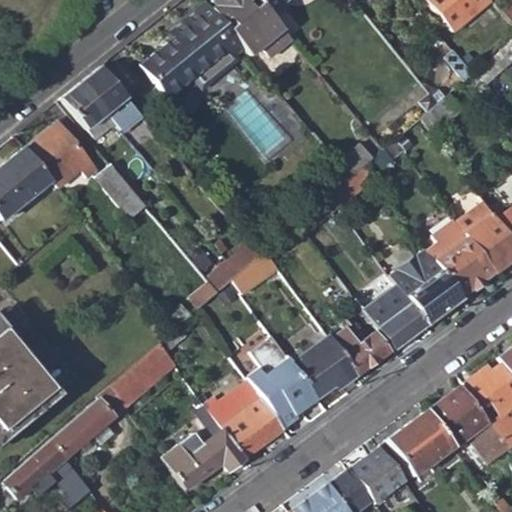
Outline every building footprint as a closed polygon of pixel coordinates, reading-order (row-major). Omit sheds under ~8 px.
[(197,0),(199,2),(214,19),(220,15),(226,24),(221,28),(240,50),(245,57),(257,48),(265,57),(290,37),(272,15),(259,0),(253,0),(251,2),(248,0),(197,0)] [(259,0),(272,15),(286,4),(283,0),(259,0)] [(487,0),(422,0),(450,32),(488,1),(487,0)] [(181,27),(135,64),(162,98),(191,75),(200,86),(232,60),(230,58),(240,50),(221,28),(214,19),(199,2),(176,21),(181,27)] [(511,3),(499,13),(511,28),(511,3)] [(511,40),(509,37),(503,42),(511,52),(511,50),(511,40)] [(96,66),(75,83),(109,124),(114,129),(135,112),(96,66)] [(434,102),(417,116),(426,128),(481,81),(472,69),(434,102)] [(75,83),(56,98),(82,130),(83,128),(92,138),(109,124),(75,83)] [(51,123),(20,147),(48,182),(54,189),(85,163),(51,123)] [(368,158),(358,167),(367,178),(399,152),(390,139),(368,158)] [(358,144),(335,162),(347,177),(358,167),(368,158),(358,144)] [(0,220),(0,221),(48,182),(20,147),(0,163),(0,220)] [(335,162),(325,171),(337,185),(347,177),(335,162)] [(107,166),(92,178),(127,221),(142,208),(107,166)] [(337,185),(326,195),(335,207),(367,178),(358,167),(347,177),(337,185)] [(479,180),(470,187),(480,201),(484,207),(493,200),(479,180)] [(511,186),(493,200),(484,207),(493,218),(511,204),(511,186)] [(326,195),(294,222),(302,234),(335,207),(326,195)] [(480,201),(451,222),(489,273),(490,274),(511,257),(511,245),(493,218),(484,207),(480,201)] [(511,204),(493,218),(511,245),(511,204)] [(434,242),(421,251),(456,297),(479,282),(478,281),(489,273),(451,222),(450,220),(429,235),(434,242)] [(153,221),(140,230),(201,303),(212,292),(153,221)] [(248,243),(226,262),(235,273),(257,254),(248,243)] [(394,268),(384,275),(391,286),(421,326),(457,299),(456,297),(421,251),(419,249),(396,270),(394,268)] [(235,273),(227,280),(236,292),(270,265),(260,252),(257,254),(235,273)] [(226,262),(205,280),(214,291),(227,280),(235,273),(226,262)] [(0,438),(75,378),(0,286),(0,438)] [(371,300),(358,310),(388,351),(421,326),(391,286),(371,300)] [(170,329),(154,343),(162,353),(186,335),(177,323),(170,329)] [(351,323),(326,341),(352,376),(384,353),(370,334),(368,335),(364,331),(360,335),(351,323)] [(258,368),(242,380),(244,382),(280,430),(294,419),(292,416),(313,399),(287,363),(268,337),(247,353),(258,368)] [(323,337),(287,363),(313,399),(319,396),(322,399),(352,376),(326,341),(323,337)] [(154,343),(104,385),(117,402),(167,361),(162,353),(154,343)] [(511,343),(493,357),(497,363),(511,383),(511,343)] [(467,377),(458,383),(486,421),(504,445),(511,438),(511,429),(499,412),(511,401),(511,383),(497,363),(484,372),(481,367),(467,377)] [(200,392),(193,396),(200,406),(240,460),(280,430),(244,382),(216,402),(210,396),(206,400),(200,392)] [(93,399),(46,440),(61,458),(120,406),(117,402),(104,385),(91,397),(93,399)] [(452,389),(420,412),(447,449),(463,438),(480,462),(504,445),(486,421),(479,426),(452,389)] [(192,431),(158,456),(182,489),(203,474),(206,479),(221,468),(224,472),(240,460),(200,406),(196,410),(214,435),(202,443),(192,431)] [(420,412),(374,447),(400,483),(401,484),(447,449),(420,412)] [(46,440),(0,479),(0,500),(9,494),(13,499),(26,488),(33,496),(51,481),(63,495),(56,501),(64,510),(87,491),(61,458),(46,440)] [(374,447),(343,469),(366,502),(369,506),(400,483),(374,447)] [(343,469),(285,511),(352,511),(366,502),(343,469)]
